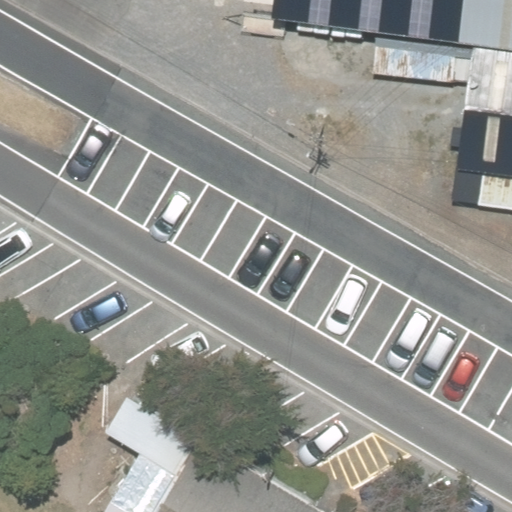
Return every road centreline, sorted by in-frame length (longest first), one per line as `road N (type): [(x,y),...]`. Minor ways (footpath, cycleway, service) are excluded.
road 1 (unclassified): [(511,467),(0,167)]
road 2 (unclassified): [(0,47),(511,335)]
